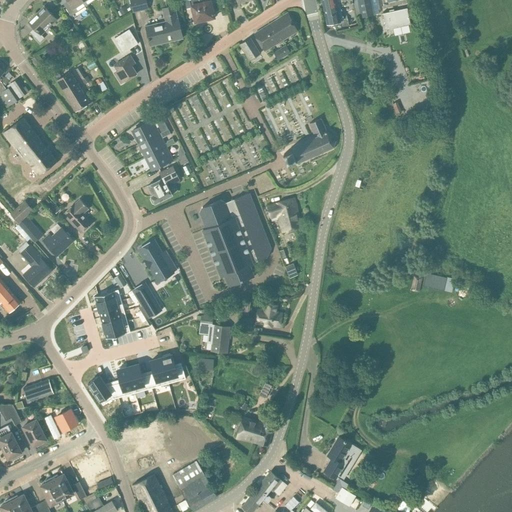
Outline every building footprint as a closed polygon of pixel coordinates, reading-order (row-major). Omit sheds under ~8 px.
[(83,0),(67,0),(68,0),(63,4),(69,12),(71,16),(76,13),(73,8),(84,1),(83,0)] [(130,0),(133,11),(141,10),(138,0),(145,0),(145,1),(146,1),(145,0),(130,0)] [(189,0),(193,14),(194,14),(196,22),(214,17),(210,0),(212,0),(189,0)] [(321,0),(327,24),(341,21),(337,7),(353,3),(352,0),(321,0)] [(361,17),(374,15),(378,14),(378,9),(379,9),(377,0),(352,0),(356,16),(361,15),(361,17)] [(162,42),(183,38),(178,18),(177,19),(174,5),(163,8),(166,21),(146,26),(149,40),(150,43),(161,40),(162,42)] [(57,19),(44,6),(36,14),(49,27),(57,19)] [(124,6),(119,9),(122,15),(128,12),(128,11),(125,7),(124,6)] [(383,13),(386,30),(411,24),(407,8),(383,13)] [(265,51),(298,31),(288,12),(254,34),(265,51)] [(40,42),(44,38),(41,34),(49,27),(36,14),(29,22),(34,28),(30,32),(40,42)] [(129,29),(114,38),(123,53),(138,43),(129,29)] [(240,44),(249,59),(259,53),(250,38),(240,44)] [(277,59),(290,52),(286,45),(273,52),(277,59)] [(31,59),(39,70),(46,65),(38,54),(31,59)] [(114,72),(116,75),(121,83),(137,74),(130,63),(133,61),(129,55),(114,64),(117,69),(114,72)] [(80,66),(78,67),(76,69),(82,79),(84,84),(90,80),(88,76),(86,77),(80,66)] [(71,72),(57,80),(76,111),(90,103),(71,72)] [(102,82),(100,77),(95,80),(102,91),(107,88),(103,81),(102,82)] [(24,88),(18,79),(13,82),(8,86),(9,87),(7,89),(1,81),(0,82),(0,97),(6,107),(20,98),(16,93),(17,93),(20,97),(29,91),(25,87),(24,88)] [(39,175),(49,167),(57,161),(24,117),(16,124),(4,133),(26,162),(28,160),(39,175)] [(309,123),(314,135),(313,135),(314,136),(304,141),(303,140),(302,140),(302,142),(290,147),(292,150),(296,160),(297,163),(310,157),(310,159),(312,158),(311,157),(321,152),(321,154),(323,153),(322,152),(333,147),(334,148),(335,147),(334,146),(336,142),(337,142),(337,140),(336,140),(333,135),(334,135),(334,133),(332,135),(328,132),(327,130),(326,130),(321,118),(309,123)] [(153,120),(132,130),(139,144),(159,133),(153,120)] [(159,133),(139,144),(146,156),(166,146),(159,133)] [(166,146),(146,156),(152,170),(172,160),(166,146)] [(284,153),(288,163),(296,160),(292,150),(284,153)] [(156,203),(172,195),(167,186),(180,179),(173,166),(163,171),(165,177),(147,186),(152,195),(150,198),(152,203),(156,203)] [(5,193),(0,196),(0,199),(7,208),(13,203),(5,193)] [(203,229),(221,276),(225,275),(229,286),(254,276),(250,265),(253,264),(253,263),(266,258),(271,248),(249,193),(232,200),(225,202),(220,200),(202,207),(200,212),(206,228),(203,229)] [(283,232),(301,226),(297,206),(294,197),(267,206),(271,218),(278,216),(283,232)] [(74,204),(63,214),(72,223),(81,232),(92,223),(83,213),(88,208),(80,199),(74,204)] [(10,214),(19,223),(34,210),(25,200),(10,214)] [(51,208),(56,214),(61,209),(56,204),(51,208)] [(42,235),(26,217),(19,223),(34,241),(42,235)] [(50,234),(43,240),(50,248),(57,255),(63,249),(62,248),(72,239),(65,231),(62,228),(61,228),(57,224),(51,230),(55,233),(52,236),(50,234)] [(155,238),(137,248),(144,259),(143,259),(150,269),(158,282),(175,272),(174,271),(177,269),(166,250),(163,251),(155,238)] [(43,258),(31,244),(21,253),(33,266),(24,274),(34,286),(51,270),(42,259),(43,258)] [(294,263),(285,266),(289,277),(290,278),(298,275),(298,274),(294,263)] [(426,273),(423,286),(433,288),(444,290),(452,292),(453,286),(455,280),(455,279),(447,277),(447,278),(426,273)] [(419,291),(422,278),(414,276),(411,289),(419,291)] [(0,277),(0,303),(1,302),(9,312),(21,302),(0,277)] [(145,281),(132,290),(149,318),(163,309),(154,295),(145,281)] [(115,289),(97,294),(100,304),(118,298),(115,289)] [(119,299),(100,304),(103,314),(121,308),(119,299)] [(242,300),(240,314),(248,316),(251,302),(242,300)] [(271,326),(272,325),(279,326),(282,313),(276,312),(277,305),(265,303),(264,310),(258,309),(256,322),(264,323),(264,325),(271,326)] [(121,309),(103,314),(106,324),(124,318),(121,309)] [(200,323),(212,324),(213,317),(201,316),(200,323)] [(125,318),(106,324),(109,334),(127,328),(125,318)] [(214,325),(211,350),(227,352),(230,327),(214,325)] [(168,345),(155,349),(162,369),(174,365),(168,345)] [(155,349),(143,353),(150,374),(162,369),(155,349)] [(137,354),(124,359),(131,379),(144,375),(137,354)] [(124,359),(111,363),(118,383),(131,379),(124,359)] [(95,368),(84,376),(96,393),(107,386),(95,368)] [(28,401),(53,393),(49,379),(23,388),(28,401)] [(238,394),(236,399),(241,402),(244,396),(238,394)] [(0,410),(5,421),(11,418),(8,411),(14,407),(13,404),(0,404),(0,410)] [(8,411),(11,418),(15,425),(21,421),(14,407),(8,411)] [(70,409),(56,416),(63,431),(80,422),(76,415),(74,416),(70,409)] [(265,424),(242,418),(237,438),(268,446),(274,423),(265,420),(265,424)] [(37,446),(44,443),(43,441),(46,439),(36,420),(23,426),(33,446),(36,444),(37,446)] [(0,437),(0,442),(8,459),(11,457),(12,459),(19,456),(18,454),(21,452),(11,432),(0,437)] [(324,471),(336,479),(344,465),(340,463),(352,445),(346,441),(344,439),(344,440),(338,437),(327,455),(332,458),(324,471)] [(85,480),(106,469),(99,454),(90,459),(90,458),(85,460),(86,461),(78,465),(83,476),(77,478),(83,489),(88,486),(85,480)] [(172,475),(186,499),(191,507),(193,510),(217,496),(197,460),(172,475)] [(278,477),(270,471),(258,487),(266,494),(267,493),(271,488),(280,494),(287,485),(283,481),(278,477)] [(62,499),(74,493),(64,474),(58,476),(57,474),(51,477),(62,499)] [(172,511),(154,474),(132,485),(145,511),(172,511)] [(48,499),(39,503),(43,511),(50,511),(48,507),(62,499),(51,477),(45,481),(46,483),(41,486),(48,499)] [(340,478),(333,489),(336,491),(338,492),(335,498),(349,506),(350,506),(357,495),(346,489),(349,484),(347,483),(343,480),(340,478)] [(72,485),(80,499),(86,496),(79,482),(72,485)] [(267,502),(272,497),(267,493),(266,494),(258,487),(242,506),(249,511),(251,511),(263,499),(267,502)] [(31,508),(24,494),(18,497),(17,495),(11,498),(18,511),(43,511),(39,503),(31,508)] [(99,496),(87,504),(91,511),(113,511),(117,509),(112,500),(104,505),(99,496)] [(0,506),(3,511),(18,511),(11,498),(5,501),(6,503),(0,506)] [(186,499),(179,503),(182,510),(183,511),(191,507),(186,499)] [(367,499),(363,505),(368,508),(372,502),(367,499)] [(327,511),(316,503),(311,510),(313,511),(327,511)]
